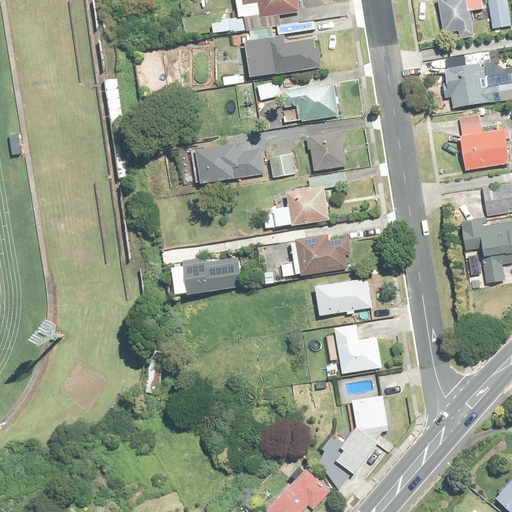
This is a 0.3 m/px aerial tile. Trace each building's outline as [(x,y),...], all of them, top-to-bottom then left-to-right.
[(223,24),(213,25),(214,33),(251,31),(251,30),(282,27),(281,15),(301,13),(299,0),(237,0),(240,19),(246,18),(246,20),(223,21),(223,24)] [(484,10),(482,0),(444,0),(440,1),(445,33),(459,31),(461,39),(476,37),(472,12),(484,10)] [(507,0),(505,0),(490,2),(493,30),(511,27),(507,0)] [(286,37),(248,43),(253,78),(324,69),(321,49),(316,50),(315,40),(287,44),(286,37)] [(486,69),(482,70),(482,66),(446,70),(448,90),(445,90),(446,98),(453,98),(454,107),(511,100),(511,83),(491,86),(490,76),(487,76),(486,69)] [(278,84),(258,87),(260,101),(280,99),(278,84)] [(335,84),(286,92),(288,107),(294,106),(295,110),(299,109),(301,122),(340,116),(335,84)] [(484,133),(482,117),(460,120),(467,172),(511,166),(507,141),(511,139),(511,136),(511,129),(484,133)] [(315,172),(319,172),(348,167),(343,133),(314,137),(307,138),(309,153),(312,152),(315,172)] [(245,152),(243,144),(193,153),(199,185),(267,174),(263,149),(245,152)] [(271,159),(275,178),(297,174),(293,155),(271,159)] [(290,207),(274,209),(275,215),(265,216),(267,230),(295,226),(330,221),(326,191),(350,188),(348,172),(309,177),(310,189),(288,192),(290,207)] [(488,217),(510,214),(507,200),(511,199),(511,184),(484,190),(488,217)] [(511,266),(511,219),(485,224),(484,218),(463,221),(468,252),(483,250),(484,258),(488,285),(507,282),(504,268),(511,266)] [(332,238),(331,234),(291,240),(294,263),(282,265),(284,277),(302,275),(354,267),(349,236),(332,238)] [(185,261),(186,268),(174,269),(178,296),(190,294),(190,296),(243,288),(239,263),(234,263),(233,259),(217,262),(216,257),(185,261)] [(322,318),(347,314),(348,316),(357,315),(356,311),(374,308),(370,282),(365,283),(364,279),(317,286),(322,318)] [(332,364),(342,362),(344,374),(383,368),(378,339),(361,342),(358,325),(337,329),(338,334),(327,336),(332,364)] [(348,409),(352,437),(332,462),(325,456),(312,470),(331,497),(348,482),(352,479),(351,479),(381,439),(385,438),(384,433),(380,405),(348,409)] [(303,479),(272,511),(316,511),(327,501),(303,479)] [(511,511),(511,485),(492,508),(495,511),(511,511)]
